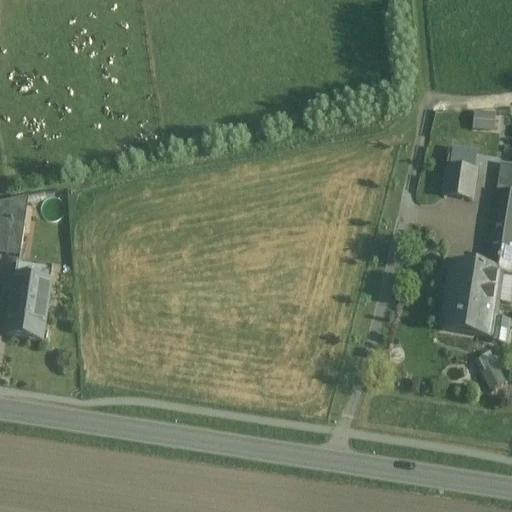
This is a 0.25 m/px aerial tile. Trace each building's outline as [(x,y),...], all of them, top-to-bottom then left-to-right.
[(475,174),(448,169),(444,197),(471,201),(475,174)] [(511,170),(504,169),(500,186),(499,192),(511,194),(511,170)] [(511,194),(499,192),(493,221),(511,224),(511,194)] [(29,198),(14,201),(12,222),(25,224),(29,198)] [(25,224),(12,222),(14,201),(0,203),(0,230),(24,234),(25,224)] [(511,224),(493,221),(483,271),(502,273),(502,276),(511,277),(511,224)] [(24,234),(0,230),(0,255),(21,258),(24,234)] [(54,270),(18,264),(6,336),(42,342),(54,270)] [(483,271),(451,266),(441,333),(492,341),(502,276),(502,273),(483,271)] [(496,354),(478,360),(488,391),(506,385),(496,354)]
